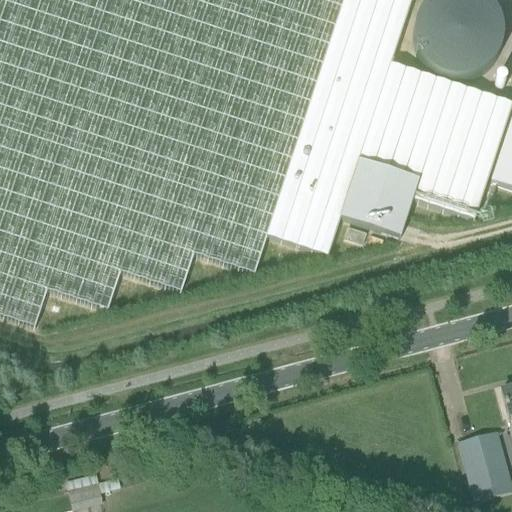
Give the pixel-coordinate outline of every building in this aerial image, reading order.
[(0,0),(0,322),(35,334),(47,296),(108,316),(120,278),(181,298),(194,260),(255,280),(267,242),(328,262),(338,225),(357,166),(418,186),(412,205),(474,226),(511,111),(511,109),(391,70),(413,0),(0,0)] [(399,244),(412,205),(418,186),(357,166),(338,225),(399,244)] [(511,390),(500,394),(507,423),(510,432),(511,431),(511,390)] [(511,497),(511,490),(502,455),(497,436),(457,446),(474,507),(511,497)] [(69,490),(70,511),(101,510),(100,489),(69,490)]
